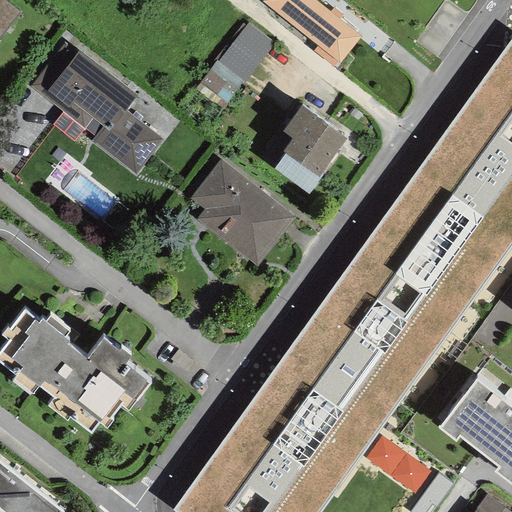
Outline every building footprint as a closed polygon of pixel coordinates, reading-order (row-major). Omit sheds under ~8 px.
[(0,0),(0,37),(20,12),(2,0),(0,0)] [(262,0),(262,2),(317,46),(313,51),(332,67),(336,61),(339,64),(361,37),(338,19),(330,12),(315,0),(262,0)] [(333,8),(330,12),(338,19),(341,15),(333,8)] [(274,43),(248,23),(246,25),(242,23),(212,61),(215,63),(216,61),(217,62),(243,81),(245,82),(274,43)] [(511,36),(172,510),(174,511),(320,511),(511,245),(511,36)] [(136,97),(78,51),(76,53),(64,43),(29,86),(61,113),(83,129),(84,130),(85,129),(95,136),(91,140),(135,175),(162,140),(125,111),(136,97)] [(222,110),(243,81),(217,62),(216,61),(215,63),(195,90),(222,110)] [(326,165),(346,139),(301,106),(282,132),(292,139),(283,151),(285,153),(317,177),(320,174),(326,165)] [(73,141),(83,129),(61,113),(52,125),(73,141)] [(317,177),(285,153),(274,169),(309,195),(322,175),(320,174),(317,177)] [(294,218),(219,159),(189,198),(203,209),(195,220),(256,267),(264,257),(294,218)] [(7,327),(0,335),(8,341),(0,352),(0,363),(16,376),(12,380),(32,395),(39,386),(54,398),(47,406),(67,421),(69,418),(90,434),(98,423),(107,430),(113,421),(110,419),(120,406),(127,411),(149,383),(124,364),(130,356),(120,349),(118,351),(103,339),(87,359),(67,344),(69,342),(64,338),(69,331),(49,317),(45,322),(42,320),(40,321),(25,309),(9,329),(7,327)] [(192,366),(177,354),(169,362),(183,374),(192,366)] [(459,437),(497,468),(494,472),(510,485),(511,482),(511,407),(476,379),(441,423),(437,428),(455,442),(459,437)] [(62,511),(63,511),(0,461),(0,511),(62,511)] [(511,511),(487,494),(476,509),(479,511),(511,511)]
